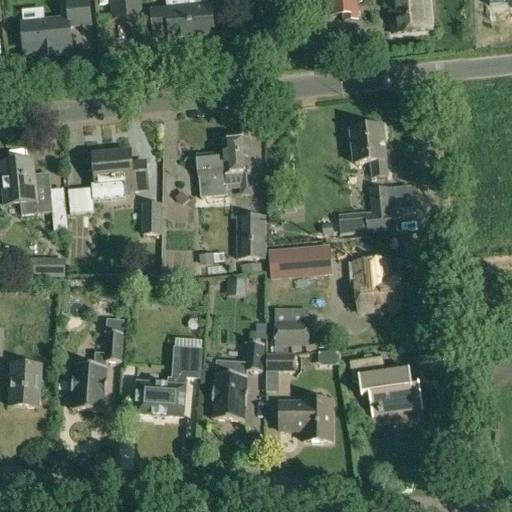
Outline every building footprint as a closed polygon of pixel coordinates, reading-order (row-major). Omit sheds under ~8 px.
[(70,18),(22,22),(25,55),(73,51),(71,26),(92,24),(89,0),(86,0),(68,2),(70,18)] [(113,0),(115,18),(141,15),(139,0),(113,0)] [(153,13),(155,36),(171,34),(172,41),(215,37),(212,7),(191,9),(190,0),(167,0),(169,11),(153,13)] [(328,0),(331,18),(355,15),(353,0),(328,0)] [(389,0),(393,35),(431,31),(427,0),(389,0)] [(388,176),(383,127),(352,130),(356,164),(373,163),(374,178),(388,176)] [(224,155),(198,157),(202,199),(228,197),(226,175),(241,174),(243,196),(254,195),(253,188),(249,141),(223,143),(224,155)] [(94,155),(94,158),(90,159),(88,162),(89,170),(92,172),(96,172),(97,184),(124,181),(125,191),(148,189),(146,162),(132,164),(130,152),(94,155)] [(22,215),(52,212),(55,235),(56,235),(56,240),(68,239),(68,234),(69,234),(65,190),(52,191),(51,184),(36,185),(33,161),(1,164),(6,205),(21,203),(22,215)] [(394,232),(390,190),(370,191),(372,215),(366,216),(368,235),(394,232)] [(92,192),(68,194),(70,218),(94,216),(92,192)] [(189,198),(183,192),(175,199),(182,205),(189,198)] [(162,237),(164,206),(143,205),(142,236),(162,237)] [(237,217),(238,262),(267,261),(266,217),(237,217)] [(322,225),(323,236),(333,234),(332,225),(322,225)] [(46,259),(30,261),(31,279),(47,279),(46,259)] [(385,261),(357,264),(359,284),(357,284),(360,313),(401,309),(398,280),(387,281),(385,261)] [(245,265),(245,274),(245,275),(261,274),(262,265),(245,265)] [(292,287),(291,266),(270,267),(271,287),(292,287)] [(224,293),(248,293),(248,282),(225,282),(224,293)] [(309,348),(309,322),(310,311),(275,311),(275,323),(276,353),(288,353),(289,348),(309,348)] [(74,395),(73,412),(103,414),(104,398),(106,398),(107,382),(105,381),(106,369),(106,364),(121,365),(124,323),(108,322),(106,356),(96,356),(95,369),(76,367),(75,379),(73,379),(72,395),(74,395)] [(215,405),(213,422),(244,424),(245,407),(247,407),(248,391),(246,391),(247,379),(247,373),(261,374),(263,346),(248,345),(246,366),(217,364),(216,389),(214,389),(213,405),(215,405)] [(199,381),(201,353),(201,351),(175,349),(173,382),(169,382),(169,388),(138,386),(136,416),(184,420),(186,389),(185,389),(186,380),(199,381)] [(267,357),(267,374),(279,374),(295,374),(295,357),(267,357)] [(362,399),(370,398),(372,418),(424,411),(420,386),(412,387),(410,370),(386,374),(384,358),(349,363),(352,381),(359,380),(362,399)] [(40,408),(42,367),(14,366),(11,406),(40,408)] [(333,442),(333,401),(305,401),(305,403),(281,403),(281,431),(305,432),(305,442),(333,442)]
